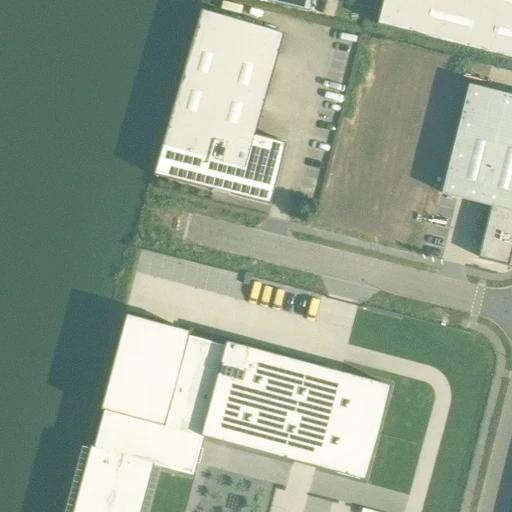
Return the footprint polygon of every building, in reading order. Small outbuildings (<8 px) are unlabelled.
[(259,0),(273,3),(273,6),(308,11),(309,0),(259,0)] [(511,0),(380,0),(374,26),(511,61),(511,0)] [(199,10),(152,175),(269,205),(284,143),(253,135),(283,34),(199,10)] [(359,41),(340,121),(386,132),(362,228),(416,242),(460,66),(359,41)] [(511,94),(471,84),(444,194),(493,207),(480,258),(511,266),(511,262),(511,94)] [(89,446),(71,511),(139,511),(152,465),(190,475),(201,437),(363,481),(389,386),(224,342),(222,346),(186,336),(188,332),(124,315),(98,410),(102,411),(93,447),(89,446)]
